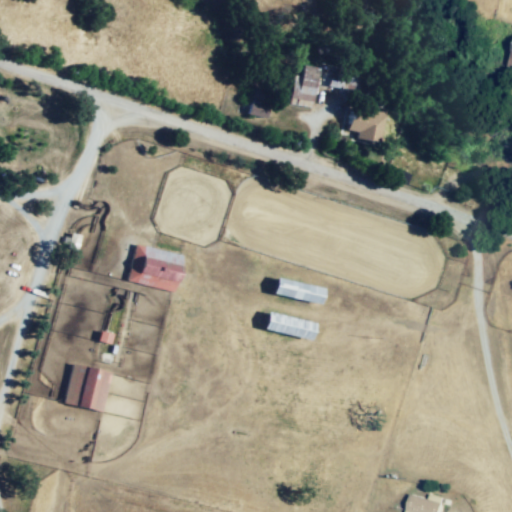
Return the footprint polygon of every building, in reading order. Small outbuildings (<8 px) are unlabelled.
[(511,46),(503,76),(511,78),(511,46)] [(356,93),(356,72),(325,72),(325,93),(356,93)] [(310,111),(316,79),(292,75),(286,107),(310,111)] [(241,116),(262,121),(265,111),(244,105),(241,116)] [(383,111),(349,105),(342,140),(377,146),(383,111)] [(170,295),(177,257),(132,248),(124,285),(170,295)] [(315,309),(318,291),(269,281),(266,298),(315,309)] [(257,333),(306,344),(310,327),(262,315),(257,333)] [(99,415),(107,376),(69,368),(61,407),(99,415)] [(427,501),(407,497),(404,511),(438,511),(440,500),(428,498),(427,501)]
